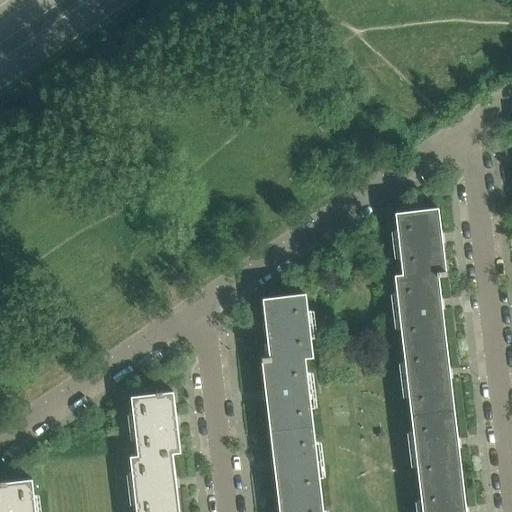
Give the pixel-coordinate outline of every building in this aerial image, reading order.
[(437,208),(395,213),(402,274),(402,275),(437,271),(437,276),(445,275),(442,245),(442,244),(439,244),(438,235),(441,234),(441,233),(440,233),(437,208)] [(439,310),(438,301),(441,301),(440,299),(437,276),(437,271),(402,275),(402,274),(394,275),(402,345),(445,340),(441,311),(442,311),(442,310),(439,310)] [(262,298),(265,324),(265,325),(268,325),(269,334),(266,335),(266,336),(267,336),(269,356),(270,360),(304,356),(304,357),(312,356),(305,293),(262,298)] [(453,409),(450,380),(450,379),(447,379),(446,370),(449,369),(449,368),(448,368),(445,340),(402,345),(411,414),(453,409)] [(261,357),(265,390),(264,390),(265,391),(268,391),(269,400),(266,401),(266,402),(270,431),(312,426),(304,357),(304,356),(270,360),(269,356),(266,356),(262,357),(261,357)] [(156,393),(131,396),(137,455),(137,456),(172,452),(172,453),(180,452),(177,427),(177,426),(174,426),(173,417),(176,417),(176,416),(175,416),(173,391),(162,392),(162,391),(156,391),(156,393)] [(454,439),(457,439),(457,438),(456,438),(453,409),(411,414),(419,483),(461,478),(458,450),(458,449),(455,449),(454,439)] [(277,470),(274,470),(274,472),(275,471),(278,500),(320,495),(312,426),(270,431),(273,459),(273,461),(276,460),(277,470)] [(178,511),(176,490),(177,489),(177,488),(174,489),(172,480),(175,479),(175,478),(172,453),(172,452),(137,456),(137,455),(129,456),(136,511),(178,511)] [(462,511),(462,508),(465,508),(465,507),(461,478),(419,483),(422,511),(462,511)] [(0,482),(0,511),(35,511),(31,479),(6,481),(6,480),(0,481),(0,482)] [(322,511),(320,495),(278,500),(279,511),(322,511)]
